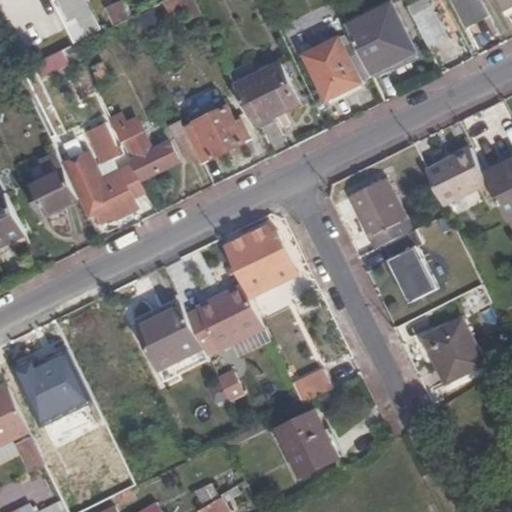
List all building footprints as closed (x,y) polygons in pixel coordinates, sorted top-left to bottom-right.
[(0,0),(0,10),(7,26),(46,6),(42,0),(0,0)] [(76,0),(52,0),(66,27),(73,42),(86,36),(78,20),(84,16),(76,0)] [(201,14),(194,0),(164,0),(160,2),(167,17),(188,7),(193,18),(201,14)] [(491,16),(482,0),(458,0),(473,26),(491,16)] [(109,6),(115,18),(126,13),(120,1),(109,6)] [(410,12),(427,47),(445,38),(428,3),(410,12)] [(346,24),(371,74),(415,53),(391,4),(346,24)] [(49,57),(74,44),(73,42),(66,27),(41,40),(49,57)] [(338,41),(304,57),(325,101),(359,86),(338,41)] [(62,53),(42,63),(47,72),(67,62),(62,53)] [(0,64),(0,80),(18,72),(12,61),(5,64),(4,62),(0,64)] [(111,83),(101,63),(90,68),(100,88),(111,83)] [(279,63),(235,84),(255,125),(298,104),(279,63)] [(200,156),(203,163),(245,142),(228,107),(186,127),(200,156)] [(83,129),(97,159),(102,156),(105,162),(120,154),(103,119),(83,129)] [(186,127),(182,119),(168,125),(187,163),(200,156),(186,127)] [(117,122),(113,124),(140,180),(177,163),(167,142),(149,151),(134,121),(120,128),(117,122)] [(482,174),(470,149),(436,165),(449,190),(482,174)] [(80,199),(91,223),(98,220),(100,224),(136,206),(120,173),(105,180),(91,152),(63,165),(65,169),(80,199)] [(63,165),(58,154),(43,162),(50,177),(65,169),(63,165)] [(511,162),(486,175),(508,220),(511,217),(511,162)] [(65,169),(50,177),(30,187),(44,217),(80,199),(65,169)] [(378,248),(413,230),(386,178),(351,196),(378,248)] [(0,245),(25,233),(7,193),(0,196),(0,245)] [(239,241),(234,232),(221,238),(244,284),(250,296),(300,270),(279,229),(270,225),(239,241)] [(410,305),(439,290),(417,245),(387,260),(410,305)] [(204,347),(206,352),(218,346),(219,350),(233,343),(266,326),(257,308),(250,296),(244,284),(199,307),(200,310),(188,316),(204,347)] [(137,324),(160,369),(204,347),(188,316),(181,302),(137,324)] [(485,366),(464,320),(425,339),(446,385),(485,366)] [(266,326),(233,343),(238,354),(272,338),(266,326)] [(165,380),(210,359),(206,352),(204,347),(160,369),(165,380)] [(26,388),(42,421),(81,402),(65,369),(26,388)] [(296,384),(305,403),(336,387),(327,369),(296,384)] [(228,395),(231,401),(245,394),(234,372),(220,379),(228,395)] [(228,395),(220,379),(220,378),(207,385),(215,401),(228,395)] [(0,447),(32,432),(11,391),(9,387),(0,391),(0,447)] [(281,430),(305,476),(340,458),(316,411),(281,430)] [(226,442),(229,447),(270,429),(267,422),(247,432),(226,442)] [(31,472),(48,464),(34,437),(18,444),(31,472)] [(198,491),(205,504),(235,487),(227,474),(198,491)] [(244,494),(241,487),(201,509),(202,511),(233,511),(228,502),(244,494)] [(134,488),(118,496),(122,503),(138,495),(134,488)] [(38,511),(64,511),(60,502),(38,511)]
